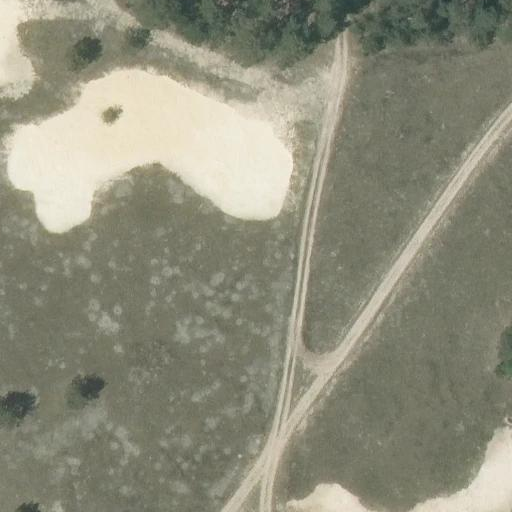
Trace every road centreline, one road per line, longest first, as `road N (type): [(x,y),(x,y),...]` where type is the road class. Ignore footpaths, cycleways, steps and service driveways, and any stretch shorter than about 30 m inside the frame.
road 1 (track): [(270,511),(303,256),(338,67),(338,0)]
road 2 (unknown): [(229,511),(511,113)]
